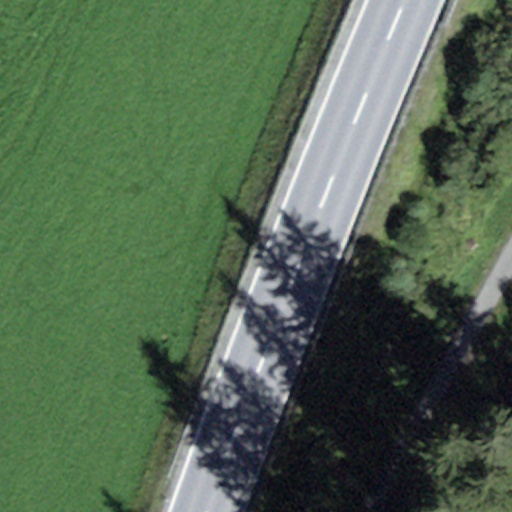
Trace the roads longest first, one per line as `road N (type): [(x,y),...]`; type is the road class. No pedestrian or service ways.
road 1 (primary): [(404,0),(206,511)]
road 2 (track): [(384,511),(511,256)]
